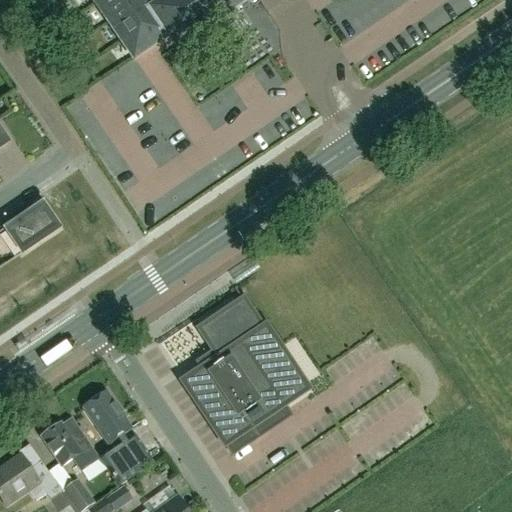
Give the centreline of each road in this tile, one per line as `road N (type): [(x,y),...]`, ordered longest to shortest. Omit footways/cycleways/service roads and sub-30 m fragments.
road 1 (tertiary): [(97,319),(355,143)]
road 2 (residential): [(226,511),(97,319)]
road 3 (tertiary): [(380,126),(511,36)]
road 4 (residential): [(0,40),(75,148)]
